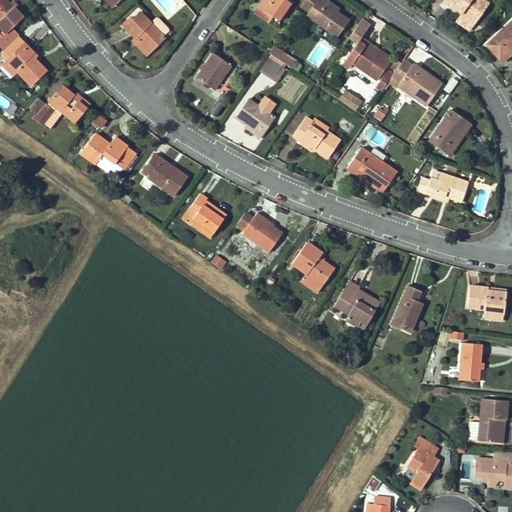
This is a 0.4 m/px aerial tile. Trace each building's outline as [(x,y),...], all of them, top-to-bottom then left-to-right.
[(0,0),(0,28),(2,31),(5,34),(11,29),(23,17),(14,8),(10,4),(5,0),(0,0)] [(272,17),(277,20),(289,2),(286,0),(263,0),(258,7),(272,17)] [(316,0),(303,0),(300,6),(308,12),(316,0)] [(324,4),(327,1),(324,0),(316,0),(308,12),(314,16),(312,20),(336,37),(348,20),(337,13),(324,4)] [(442,0),(442,1),(461,13),(458,18),(461,20),(458,24),(468,31),(488,4),(482,0),(442,0)] [(337,13),(339,10),(327,1),(324,4),(337,13)] [(272,17),(258,7),(255,13),(268,22),(272,17)] [(135,38),(149,53),(164,38),(163,37),(150,23),(140,12),(132,19),(130,17),(121,25),(134,39),(135,38)] [(155,18),(150,23),(163,37),(168,32),(167,29),(158,19),(155,18)] [(506,52),(510,56),(511,54),(511,21),(486,45),(499,58),(506,52)] [(0,45),(3,49),(18,36),(11,29),(5,34),(2,31),(0,33),(0,45)] [(131,41),(145,56),(149,53),(135,38),(134,39),(131,41)] [(352,64),(376,81),(389,63),(364,46),(367,42),(360,38),(345,59),(352,64)] [(364,46),(389,63),(391,59),(367,42),(364,46)] [(32,61),(29,58),(34,54),(23,43),(1,64),(12,76),(17,72),(30,86),(45,71),(34,59),(32,61)] [(274,46),(269,55),(284,64),(289,56),(274,46)] [(499,58),(503,62),(510,56),(506,52),(499,58)] [(196,78),(213,90),(230,66),(212,54),(196,78)] [(280,65),(268,57),(259,69),(271,77),(280,65)] [(352,64),(345,59),(341,64),(348,69),(352,64)] [(410,67),(402,61),(392,76),(400,82),(399,83),(412,93),(410,96),(425,106),(439,87),(425,77),(427,75),(412,64),(410,67)] [(374,88),(380,92),(390,78),(384,74),(374,88)] [(425,77),(439,87),(441,84),(427,75),(425,77)] [(399,83),(396,86),(410,96),(412,93),(399,83)] [(72,97),(74,95),(61,84),(48,100),(63,113),(74,122),(85,109),(72,97)] [(345,89),(338,100),(355,111),(363,100),(345,89)] [(72,97),(85,109),(89,104),(76,93),(74,95),(72,97)] [(37,115),(45,104),(37,98),(28,108),(37,115)] [(256,131),(254,135),(259,139),(275,118),(268,113),(257,106),(247,98),(235,116),(246,124),(256,131)] [(263,98),(257,106),(268,113),(273,105),(263,98)] [(50,128),(63,113),(48,100),(45,104),(53,111),(43,123),(50,128)] [(33,118),(42,125),(53,111),(45,104),(37,115),(33,118)] [(363,117),(367,119),(376,125),(383,114),(384,114),(386,111),(383,109),(381,112),(379,110),(376,115),(368,110),(363,117)] [(460,128),(466,120),(450,110),(428,141),(445,153),(462,129),(460,128)] [(101,129),(107,120),(98,113),(91,122),(101,129)] [(311,146),(315,149),(327,158),(340,140),(326,130),(328,127),(315,118),(313,121),(306,116),(292,136),(309,148),(311,146)] [(462,129),(445,153),(449,156),(471,124),(466,120),(460,128),(462,129)] [(246,124),(244,127),(254,135),(256,131),(246,124)] [(116,161),(124,166),(134,153),(126,148),(127,146),(114,137),(109,144),(95,133),(80,153),(95,164),(101,154),(114,163),(114,164),(116,161)] [(367,179),(365,181),(382,193),(396,173),(381,162),(385,156),(373,148),(368,154),(360,148),(346,168),(353,173),(355,170),(367,179)] [(101,154),(95,164),(107,173),(114,163),(101,154)] [(178,176),(162,164),(164,161),(154,155),(141,172),(148,177),(147,179),(172,197),(186,178),(179,173),(178,176)] [(116,161),(114,164),(122,169),(124,166),(116,161)] [(178,176),(179,173),(164,161),(162,164),(178,176)] [(355,170),(353,173),(365,181),(367,179),(355,170)] [(434,192),(449,198),(461,202),(467,183),(441,173),(438,180),(431,178),(425,193),(433,196),(434,192)] [(433,196),(447,201),(449,198),(434,192),(433,196)] [(213,210),(204,204),(206,201),(207,198),(200,193),(189,207),(196,212),(189,222),(210,238),(226,215),(215,207),(213,210)] [(213,210),(215,207),(206,201),(204,204),(213,210)] [(252,219),(244,214),(237,223),(238,224),(237,226),(243,231),(242,233),(268,253),(282,234),(273,227),(271,226),(270,227),(261,221),(263,217),(256,213),(252,219)] [(271,226),(273,227),(274,225),(263,217),(261,221),(270,227),(271,226)] [(305,274),(322,286),(333,269),(318,258),(321,254),(306,243),(291,264),(305,274)] [(210,262),(221,270),(227,262),(215,254),(210,262)] [(322,286),(305,274),(303,277),(320,289),(322,286)] [(347,285),(356,290),(358,287),(349,282),(347,285)] [(374,301),(366,296),(356,290),(347,285),(335,306),(349,314),(346,319),(357,325),(359,320),(365,324),(374,310),(370,308),(374,301)] [(402,324),(400,327),(410,332),(417,315),(412,312),(418,301),(416,300),(419,291),(414,289),(415,288),(409,285),(408,286),(407,286),(392,320),(402,324)] [(505,293),(487,291),(487,288),(469,286),(466,307),(484,310),(483,318),(501,321),(505,293)] [(412,312),(417,315),(422,303),(418,301),(412,312)] [(359,320),(357,325),(363,329),(365,324),(359,320)] [(402,324),(392,320),(390,324),(399,329),(400,327),(402,324)] [(461,340),(462,333),(450,331),(449,339),(461,340)] [(478,382),(479,369),(479,362),(481,345),(461,343),(458,380),(478,382)] [(446,395),(446,388),(433,386),(432,394),(446,395)] [(501,418),(506,418),(508,400),(481,398),(479,421),(469,420),(468,437),(478,438),(477,440),(499,442),(501,418)] [(413,480),(423,487),(439,461),(434,457),(439,449),(420,437),(414,446),(418,449),(407,467),(417,473),(413,480)] [(506,462),(507,461),(510,461),(511,451),(494,450),(493,460),(475,458),(473,476),(487,478),(486,485),(493,486),(497,480),(503,480),(503,487),(511,488),(511,480),(511,474),(504,473),(506,462)] [(381,482),(373,476),(367,486),(375,492),(381,482)] [(423,487),(413,480),(410,484),(421,490),(423,487)]
